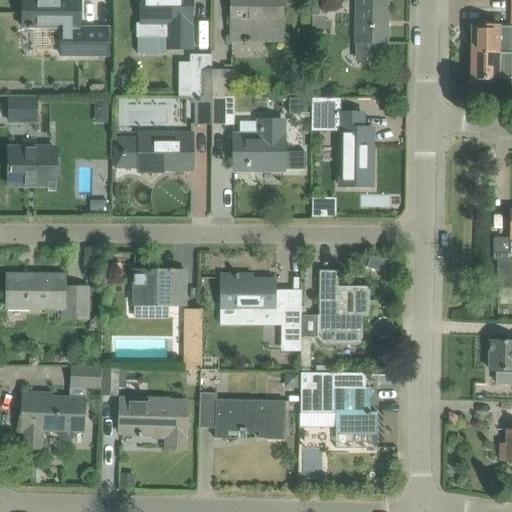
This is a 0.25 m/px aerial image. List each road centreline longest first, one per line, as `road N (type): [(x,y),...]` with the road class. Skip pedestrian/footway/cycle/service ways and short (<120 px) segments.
road 1 (residential): [(0,233),(424,232)]
road 2 (residential): [(424,510),(110,504)]
road 3 (unclassified): [(424,510),(424,232)]
